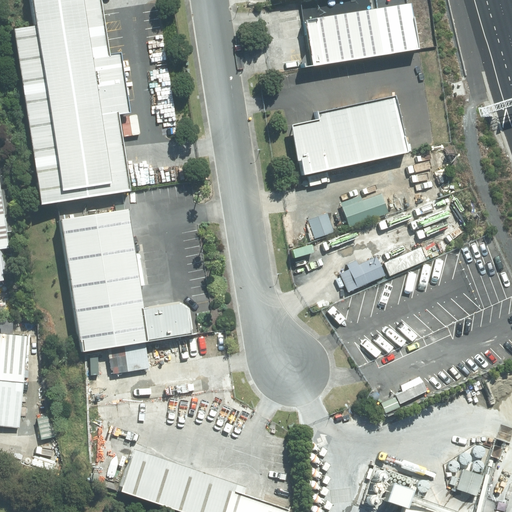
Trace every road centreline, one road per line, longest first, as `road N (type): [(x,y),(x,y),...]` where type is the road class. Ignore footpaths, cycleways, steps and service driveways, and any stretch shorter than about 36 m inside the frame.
road 1 (unclassified): [(295,378),(259,299),(209,0)]
road 2 (track): [(511,246),(479,168),(474,97)]
